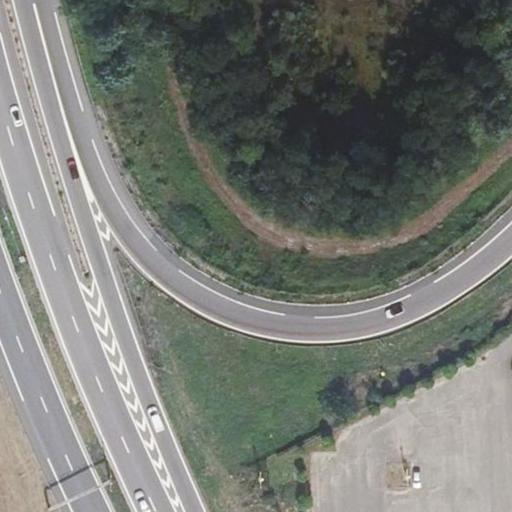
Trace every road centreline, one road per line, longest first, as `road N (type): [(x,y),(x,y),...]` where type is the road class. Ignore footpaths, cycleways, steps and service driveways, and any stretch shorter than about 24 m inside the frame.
road 1 (trunk): [(511,241),(424,303),(359,325),(280,326),(209,305),(150,262),(108,206),(32,1)]
road 2 (track): [(511,147),(400,236),(292,243),(209,185),(149,0)]
road 3 (trunk): [(194,511),(76,197),(32,1)]
road 4 (trunk): [(155,511),(51,265),(0,104)]
road 5 (trunk): [(0,287),(90,511)]
